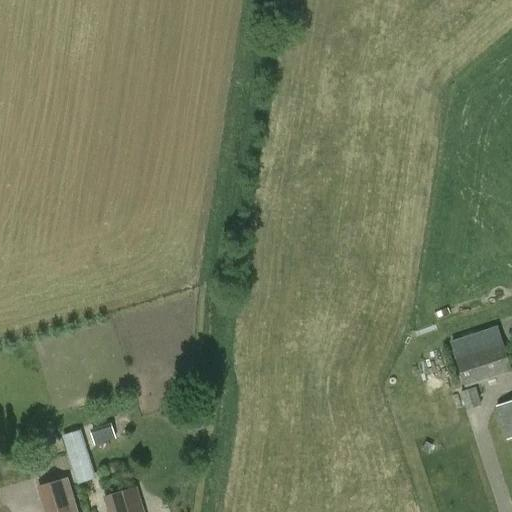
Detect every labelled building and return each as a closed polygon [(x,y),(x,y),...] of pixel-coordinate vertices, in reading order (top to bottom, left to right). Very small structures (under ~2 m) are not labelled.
[(511,374),(511,373),(503,347),(496,328),(449,343),(465,390),(511,374)] [(466,412),(481,407),(476,390),(461,395),(466,412)] [(98,446),(118,440),(114,425),(93,431),(98,446)] [(62,437),(73,472),(77,484),(77,485),(96,479),(81,431),(62,437)] [(144,511),(137,488),(111,496),(114,506),(108,509),(108,511),(69,511),(68,507),(74,506),(66,481),(40,489),(46,511),(144,511)]
